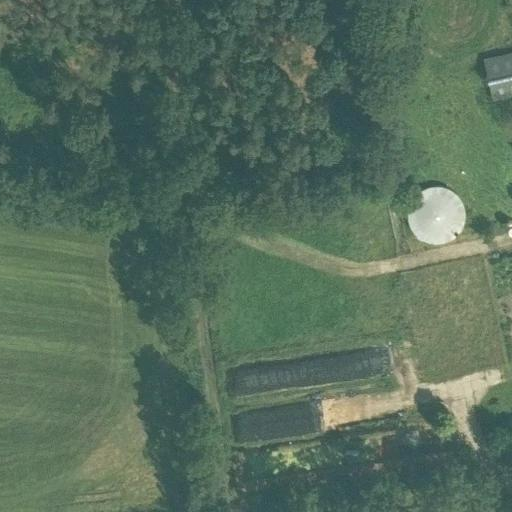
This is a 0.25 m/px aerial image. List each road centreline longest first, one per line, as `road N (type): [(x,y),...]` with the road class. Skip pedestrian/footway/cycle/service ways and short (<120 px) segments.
road 1 (track): [(223,511),(172,196),(0,169)]
road 2 (track): [(511,480),(309,511)]
